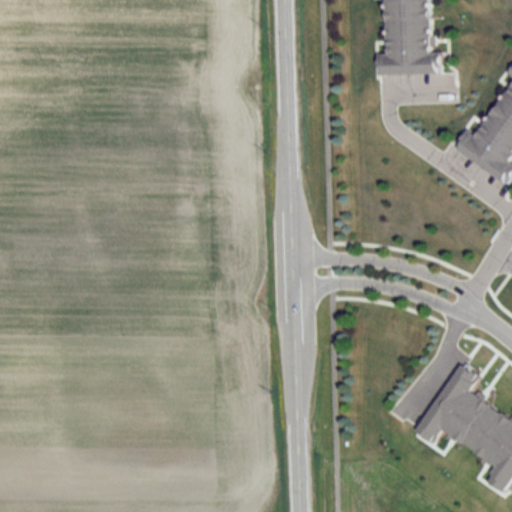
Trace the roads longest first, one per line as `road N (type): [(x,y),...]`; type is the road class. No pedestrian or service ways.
road 1 (tertiary): [(282,0),(299,511)]
road 2 (residential): [(466,298),(438,275),(291,254)]
road 3 (residential): [(293,285),(394,289),(447,306),(466,298)]
